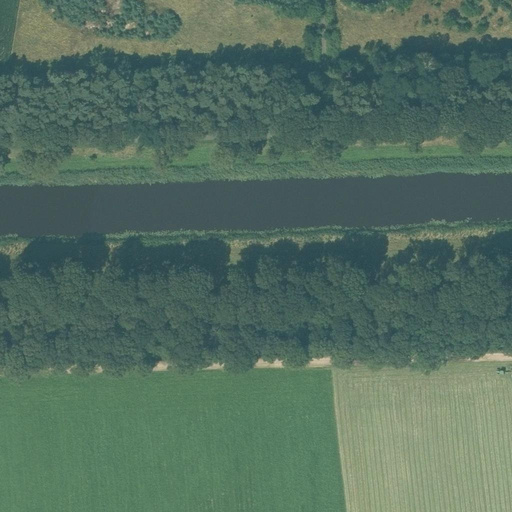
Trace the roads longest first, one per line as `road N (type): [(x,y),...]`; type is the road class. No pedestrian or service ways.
road 1 (track): [(511,269),(0,290)]
road 2 (track): [(511,352),(0,370)]
